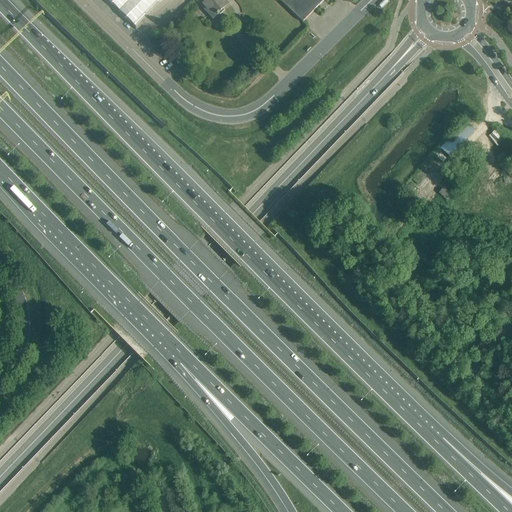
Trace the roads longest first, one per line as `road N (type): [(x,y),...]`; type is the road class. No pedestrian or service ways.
road 1 (motorway): [(447,511),(0,64)]
road 2 (motorway): [(0,106),(405,511)]
road 3 (motorway): [(399,400),(0,0)]
road 4 (tertiary): [(0,478),(372,89)]
road 5 (unclassified): [(372,0),(258,109),(231,117),(184,106),(78,0)]
road 6 (motorway): [(0,169),(181,356)]
road 7 (motorway): [(181,356),(342,511)]
road 8 (motorway): [(181,356),(290,511)]
road 9 (motorway): [(511,510),(399,400)]
road 10 (motorway): [(511,492),(399,400)]
road 11 (unclassified): [(0,380),(24,330),(0,259)]
